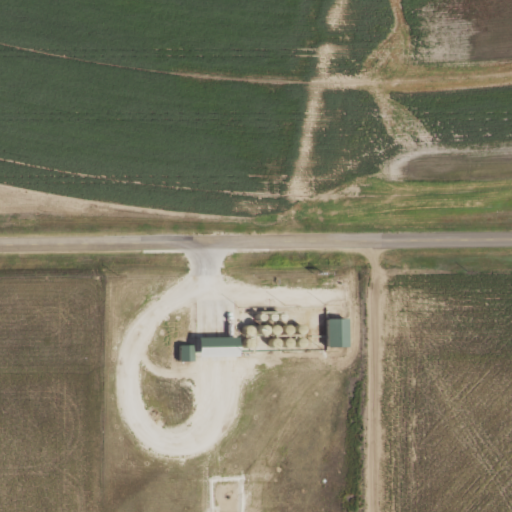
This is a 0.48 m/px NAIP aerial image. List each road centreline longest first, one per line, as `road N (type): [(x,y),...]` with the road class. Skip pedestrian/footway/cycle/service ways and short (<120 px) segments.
road 1 (secondary): [(0,248),(511,242)]
road 2 (residential): [(286,245),(354,0)]
